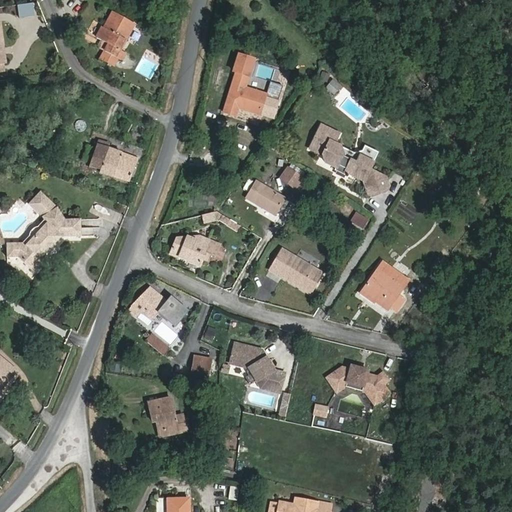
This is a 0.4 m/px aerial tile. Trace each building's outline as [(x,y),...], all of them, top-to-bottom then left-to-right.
[(17,18),(33,16),(31,3),(15,5),(17,18)] [(98,40),(109,47),(105,54),(112,58),(118,62),(122,55),(117,51),(131,24),(113,15),(105,30),(103,29),(98,40)] [(254,73),(249,71),(254,54),(238,50),(233,66),(235,66),(223,108),(232,111),(235,99),(242,101),(240,108),(264,115),(265,111),(278,115),(283,98),(250,88),(254,73)] [(101,61),(107,65),(112,58),(105,54),(101,61)] [(225,83),(227,71),(221,70),(218,82),(225,83)] [(326,83),(330,75),(321,72),(318,80),(326,83)] [(343,88),(335,82),(329,91),(337,96),(343,88)] [(339,133),(322,124),(310,148),(323,154),(325,162),(335,167),(334,169),(344,174),(345,172),(363,181),(370,196),(387,189),(389,185),(386,176),(370,168),(374,161),(361,154),(357,161),(343,154),(340,146),(334,143),(339,133)] [(111,145),(100,141),(92,166),(103,170),(102,173),(130,183),(139,159),(109,149),(111,145)] [(282,177),(295,189),(303,179),(289,168),(282,177)] [(255,182),(245,199),(258,207),(269,189),(255,182)] [(286,199),(269,189),(258,207),(275,218),(286,199)] [(26,246),(11,247),(12,259),(22,259),(39,273),(48,264),(44,261),(64,238),(84,237),(83,220),(65,222),(61,212),(43,196),(32,209),(48,222),(48,224),(48,227),(29,249),(26,246)] [(218,223),(216,215),(202,219),(204,227),(218,223)] [(373,220),(365,215),(360,223),(368,229),(373,220)] [(204,239),(183,239),(177,257),(180,259),(181,258),(202,264),(204,258),(211,241),(204,239)] [(214,254),(219,257),(223,246),(211,241),(204,258),(211,260),(214,254)] [(281,252),(269,273),(311,298),(324,278),(281,252)] [(396,295),(401,287),(387,278),(391,270),(380,262),(362,289),(376,298),(395,310),(402,299),(396,295)] [(401,287),(406,279),(391,270),(387,278),(401,287)] [(362,289),(359,295),(372,303),(376,298),(362,289)] [(167,304),(149,290),(130,314),(138,320),(141,316),(151,324),(158,315),(175,328),(185,315),(178,310),(179,307),(170,300),(167,304)] [(151,324),(141,316),(138,320),(148,328),(151,324)] [(205,330),(201,340),(211,343),(215,334),(205,330)] [(168,351),(148,336),(143,343),(162,358),(168,351)] [(257,348),(231,343),(226,361),(245,365),(255,379),(257,378),(263,385),(278,388),(281,370),(271,368),(257,348)] [(0,378),(4,375),(9,379),(17,370),(0,355),(0,378)] [(205,380),(210,359),(195,356),(190,377),(205,380)] [(108,371),(119,374),(121,365),(110,362),(108,371)] [(231,367),(223,365),(221,373),(229,375),(231,367)] [(344,367),(329,377),(337,390),(344,384),(359,387),(371,405),(387,394),(375,376),(368,375),(369,370),(352,367),(352,369),(344,367)] [(0,378),(0,389),(9,379),(4,375),(0,378)] [(263,385),(257,378),(255,379),(261,388),(278,390),(278,388),(263,385)] [(156,412),(179,417),(177,400),(151,403),(152,412),(156,412)] [(314,405),(312,415),(325,418),(327,408),(314,405)] [(190,436),(188,418),(179,417),(156,412),(157,423),(158,433),(181,431),(182,437),(190,436)] [(158,433),(159,439),(182,437),(181,431),(158,433)] [(222,469),(232,469),(232,459),(222,459),(222,469)] [(226,500),(236,501),(238,486),(228,485),(226,500)] [(189,511),(190,498),(168,498),(168,511),(189,511)] [(294,507),(278,502),(275,511),(321,511),(317,511),(318,505),(296,499),(294,507)] [(271,501),(267,511),(275,511),(278,502),(271,501)]
